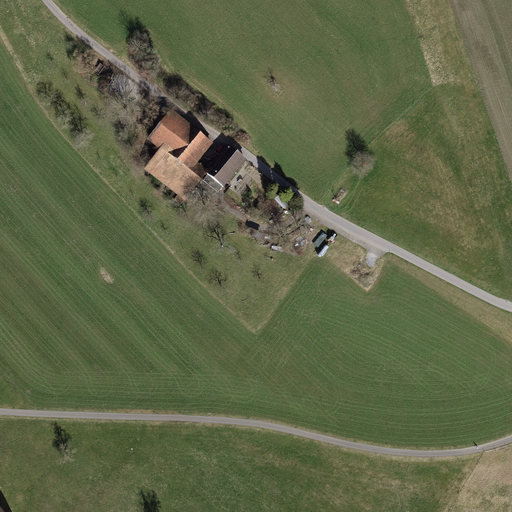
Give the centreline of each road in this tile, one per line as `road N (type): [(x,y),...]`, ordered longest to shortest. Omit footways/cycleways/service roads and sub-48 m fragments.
road 1 (residential): [(511,306),(322,211),(46,0)]
road 2 (residential): [(511,438),(423,453),(227,419),(0,411)]
